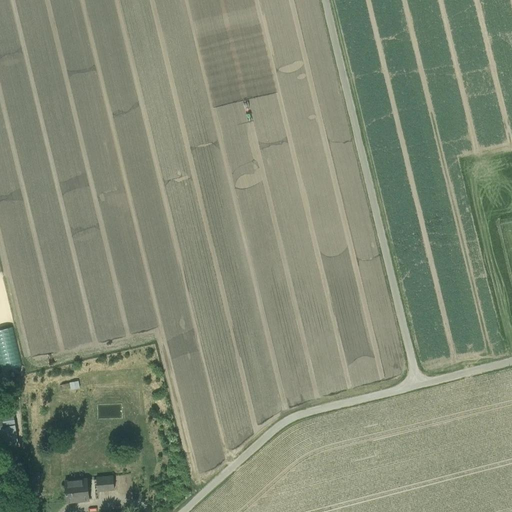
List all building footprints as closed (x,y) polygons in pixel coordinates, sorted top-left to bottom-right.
[(20,366),(11,327),(0,329),(0,355),(3,370),(20,366)] [(67,386),(68,395),(80,393),(79,384),(67,386)] [(13,411),(0,412),(0,420),(2,420),(3,430),(16,428),(13,411)] [(3,430),(0,430),(0,446),(18,444),(16,428),(3,430)] [(112,476),(103,477),(104,490),(113,489),(112,476)] [(103,477),(95,478),(96,491),(104,490),(103,477)] [(87,479),(64,481),(66,503),(89,500),(87,479)]
